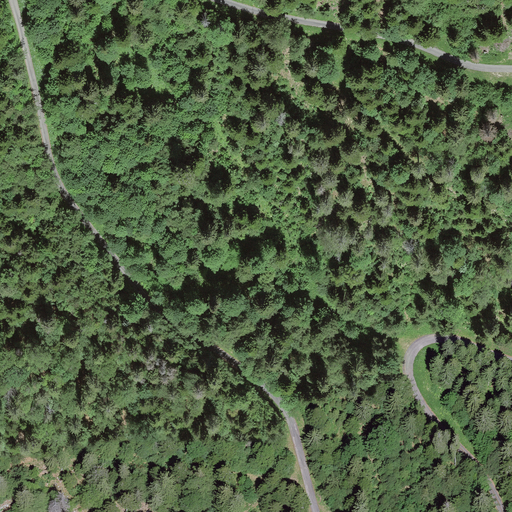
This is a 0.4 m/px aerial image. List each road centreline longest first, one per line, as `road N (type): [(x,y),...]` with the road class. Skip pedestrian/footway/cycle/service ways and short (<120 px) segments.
road 1 (track): [(13,0),(51,164),(66,195),(159,311),(282,404),(316,511)]
road 2 (track): [(511,69),(477,67),(401,39),(219,0)]
road 3 (track): [(502,511),(476,465),(426,410),(408,365),(416,346),(440,338),(511,361)]
